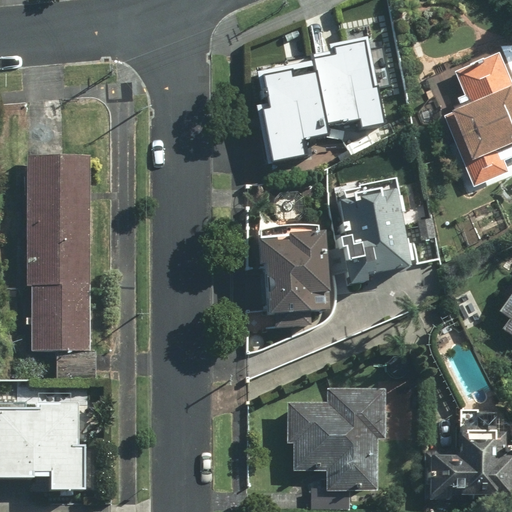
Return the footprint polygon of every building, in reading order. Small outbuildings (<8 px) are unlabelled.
[(308,150),(306,138),(336,133),(334,121),(363,116),(365,125),(385,121),(370,36),(338,42),(339,50),(317,54),(318,58),(260,68),(276,155),(308,150)] [(511,145),(511,73),(502,49),(456,67),(471,105),(446,115),(474,183),(509,170),(501,150),(511,145)] [(93,154),(30,153),(28,350),(91,351),(93,154)] [(403,187),(342,198),(355,273),(416,262),(403,187)] [(511,228),(500,205),(472,219),(483,242),(511,228)] [(327,225),(265,230),(272,310),(334,305),(327,225)] [(511,288),(502,301),(511,308),(511,317),(506,326),(511,331),(511,288)] [(386,387),(329,386),(329,399),(290,399),(289,440),(296,440),(296,468),(330,469),(329,488),(379,488),(379,436),(386,436),(386,387)] [(0,472),(54,473),(54,486),(88,486),(89,441),(82,441),(82,399),(39,399),(39,403),(0,402),(0,472)] [(499,425),(465,425),(465,452),(433,453),(433,498),(511,496),(511,451),(508,451),(508,430),(499,430),(499,425)]
